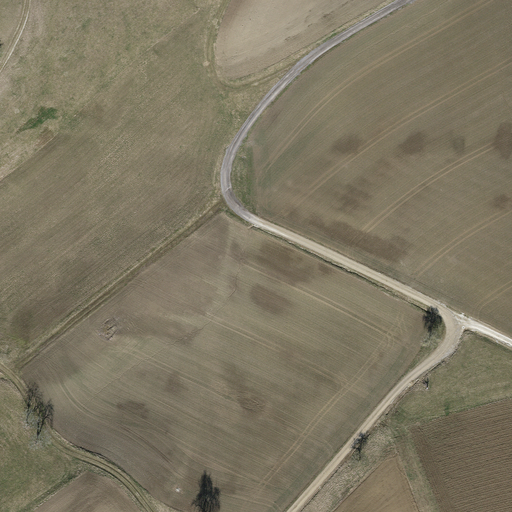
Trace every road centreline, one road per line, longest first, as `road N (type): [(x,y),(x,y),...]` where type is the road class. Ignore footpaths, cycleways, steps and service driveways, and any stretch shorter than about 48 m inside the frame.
road 1 (track): [(395,0),(298,61),(223,160),(226,198),(263,225),(454,315)]
road 2 (track): [(10,372),(226,198)]
road 3 (track): [(454,315),(451,346),(394,395),(291,511)]
road 4 (track): [(153,511),(110,467),(60,445),(0,365)]
road 5 (track): [(228,0),(209,57),(219,82),(242,87),(293,67)]
